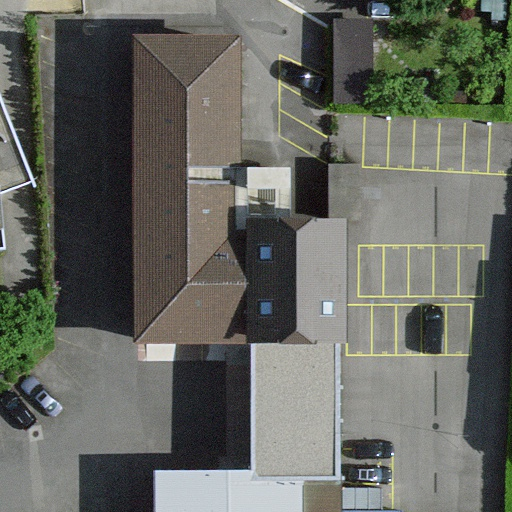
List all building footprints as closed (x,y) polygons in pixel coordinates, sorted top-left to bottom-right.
[(351,9),(347,89),(379,91),(383,11),(351,9)] [(252,351),(252,231),(242,231),(243,47),(136,47),(136,351),(252,351)] [(511,194),(511,138),(438,136),(435,209),(511,212),(511,194)] [(363,173),(333,173),(333,225),(363,225),(363,173)] [(343,511),(344,231),(252,231),(252,351),(252,480),(303,480),(303,511),(343,511)] [(392,511),(392,231),(344,231),(343,511),(392,511)] [(303,511),(303,480),(252,480),(159,480),(158,511),(303,511)]
